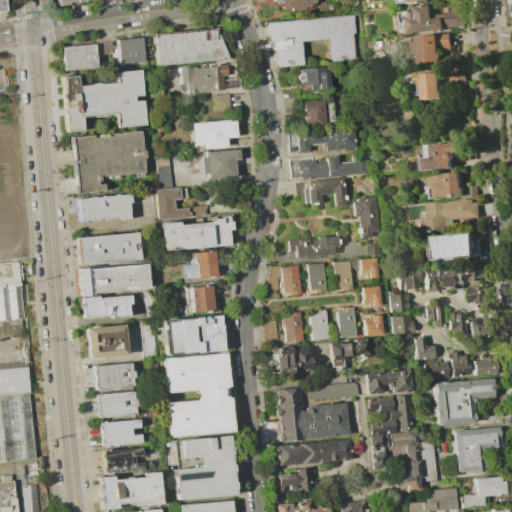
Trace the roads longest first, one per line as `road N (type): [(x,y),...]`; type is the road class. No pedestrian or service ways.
road 1 (residential): [(230,0),(257,67),(269,140),(244,306),(259,511)]
road 2 (tertiary): [(29,0),(77,511)]
road 3 (residential): [(485,15),(510,303)]
road 4 (residential): [(0,37),(213,0)]
